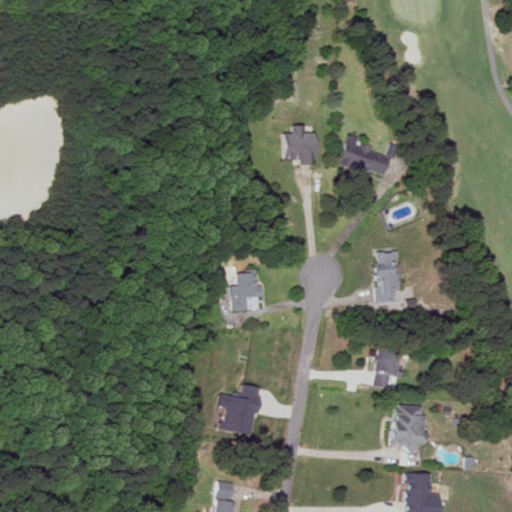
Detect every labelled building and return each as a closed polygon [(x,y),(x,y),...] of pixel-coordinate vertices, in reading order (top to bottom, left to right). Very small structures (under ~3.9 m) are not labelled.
[(280,127),(280,157),(313,157),(313,127),(280,127)] [(384,155),(354,145),(348,165),(378,175),(384,155)] [(392,251),(371,251),(371,301),(392,301),(392,251)] [(232,272),(232,309),(255,309),(255,272),(232,272)] [(366,385),(388,389),(394,350),(372,346),(366,385)] [(251,435),(259,387),(239,384),(237,395),(217,392),(215,407),(221,408),(218,430),(251,435)] [(419,448),(420,406),(388,405),(387,447),(419,448)] [(434,511),(434,494),(424,494),(425,474),(400,474),(400,511),(434,511)] [(225,511),(225,494),(210,494),(210,511),(225,511)]
